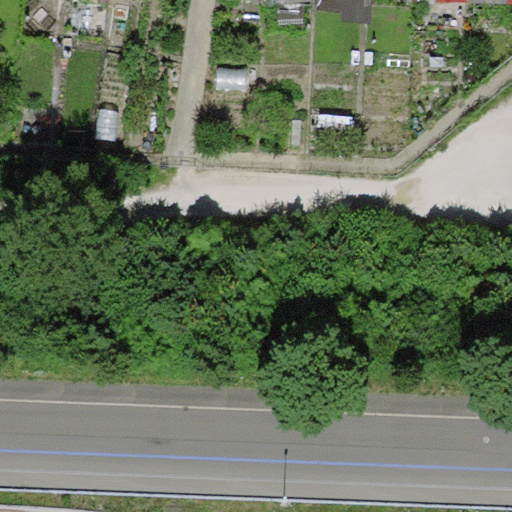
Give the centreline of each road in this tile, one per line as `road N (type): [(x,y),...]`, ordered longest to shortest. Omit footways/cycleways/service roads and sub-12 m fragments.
road 1 (track): [(0,211),(398,196),(511,97)]
road 2 (tertiary): [(0,422),(511,441)]
road 3 (track): [(188,156),(394,166),(511,68)]
road 4 (track): [(188,156),(0,145)]
road 5 (track): [(202,0),(188,156)]
